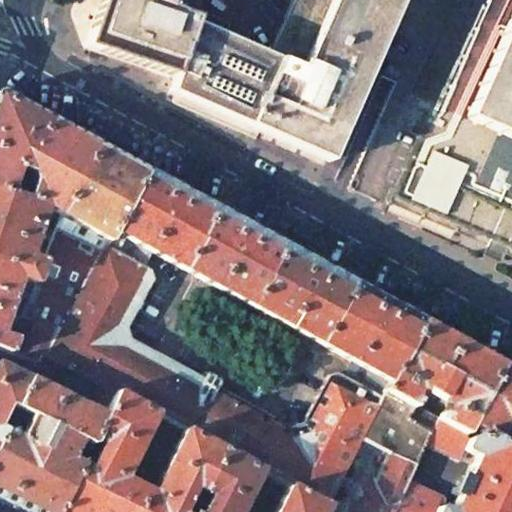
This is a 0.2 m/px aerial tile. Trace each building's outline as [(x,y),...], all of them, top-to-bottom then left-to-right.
[(99,0),(95,13),(83,47),(98,52),(169,76),(173,78),(168,93),(245,126),(259,132),(327,162),(398,0),(99,0)] [(511,0),(475,0),(429,104),(386,203),(487,248),(511,258),(511,0)] [(429,104),(475,0),(445,0),(404,93),(429,104)] [(0,191),(4,193),(13,167),(31,173),(39,158),(33,151),(30,149),(47,118),(0,93),(0,191)] [(60,126),(47,118),(30,149),(33,151),(39,158),(31,173),(32,181),(26,200),(44,206),(56,218),(95,145),(60,126)] [(80,288),(111,231),(144,171),(114,155),(95,145),(56,218),(37,273),(80,288)] [(171,186),(144,171),(111,231),(151,253),(180,269),(213,209),(171,186)] [(0,260),(37,273),(56,218),(44,206),(26,200),(18,197),(4,193),(0,191),(0,260)] [(213,209),(180,269),(249,306),(282,247),(239,223),(220,213),(213,209)] [(151,253),(111,231),(80,288),(43,356),(58,364),(98,386),(114,394),(153,416),(174,427),(200,378),(128,339),(125,328),(152,280),(149,271),(142,268),(151,253)] [(289,251),(282,247),(249,306),(318,344),(351,284),(330,273),(289,251)] [(0,348),(38,361),(41,355),(43,356),(80,288),(37,273),(0,260),(0,348)] [(351,284),(318,344),(350,361),(389,382),(419,321),(377,298),(351,284)] [(450,338),(419,321),(389,382),(384,391),(413,406),(416,401),(412,399),(415,391),(415,388),(421,388),(423,391),(440,400),(445,402),(451,406),(448,409),(444,416),(439,414),(436,419),(462,431),(499,365),(450,338)] [(0,437),(38,361),(0,348),(0,437)] [(43,356),(41,355),(38,361),(0,437),(0,499),(17,508),(24,511),(55,511),(80,463),(68,457),(78,438),(89,444),(114,394),(98,386),(86,409),(45,388),(58,364),(43,356)] [(350,361),(341,376),(381,398),(384,391),(389,382),(350,361)] [(511,453),(511,372),(499,365),(462,431),(511,453)] [(221,383),(203,373),(200,378),(174,427),(182,431),(192,437),(219,388),(221,383)] [(327,375),(301,424),(296,425),(303,447),(282,485),(286,488),(325,509),(360,439),(381,398),(341,376),(336,373),(327,375)] [(220,452),(258,472),(282,485),(303,447),(296,425),(290,426),(219,388),(192,437),(220,452)] [(381,398),(360,439),(389,454),(413,467),(423,445),(428,433),(406,421),(413,406),(384,391),(381,398)] [(153,416),(114,394),(89,444),(80,463),(55,511),(190,511),(199,493),(220,452),(192,437),(182,431),(151,493),(122,479),(153,416)] [(436,419),(413,406),(406,421),(428,433),(436,419)] [(511,511),(511,453),(462,431),(436,419),(428,433),(423,445),(458,461),(461,460),(465,452),(475,457),(459,491),(453,488),(450,494),(456,497),(449,511),(446,511),(439,508),(443,501),(441,498),(406,481),(395,506),(407,511),(511,511)] [(238,511),(258,472),(220,452),(199,493),(209,498),(201,511),(323,511),(325,509),(286,488),(273,511),(238,511)] [(389,454),(379,477),(372,474),(370,475),(353,508),(361,511),(392,511),(395,506),(406,481),(413,467),(389,454)]
